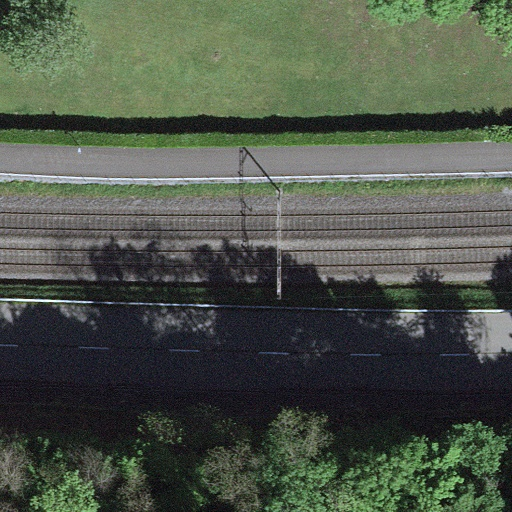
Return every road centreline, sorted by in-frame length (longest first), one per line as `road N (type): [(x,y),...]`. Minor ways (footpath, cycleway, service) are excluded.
road 1 (primary): [(511,354),(0,345)]
road 2 (track): [(0,151),(511,150)]
